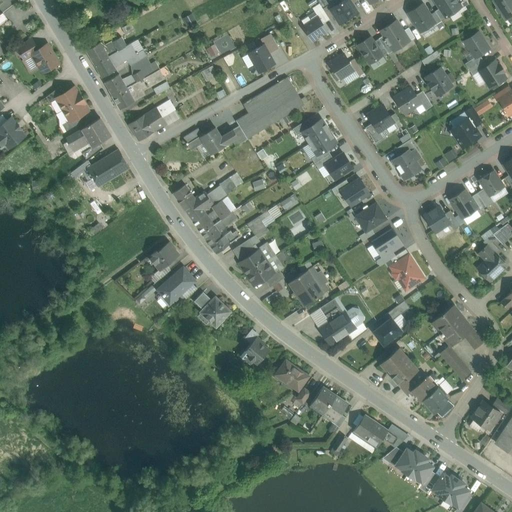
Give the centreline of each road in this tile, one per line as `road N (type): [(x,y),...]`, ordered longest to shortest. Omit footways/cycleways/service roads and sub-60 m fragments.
road 1 (secondary): [(134,154),(235,291),(306,351),(443,441)]
road 2 (residential): [(306,58),(134,154)]
road 3 (residential): [(306,58),(388,187),(412,200)]
road 4 (secondary): [(42,0),(134,154)]
road 5 (residential): [(478,306),(493,324),(494,360),(443,441)]
road 6 (residential): [(412,200),(417,234),(478,306)]
